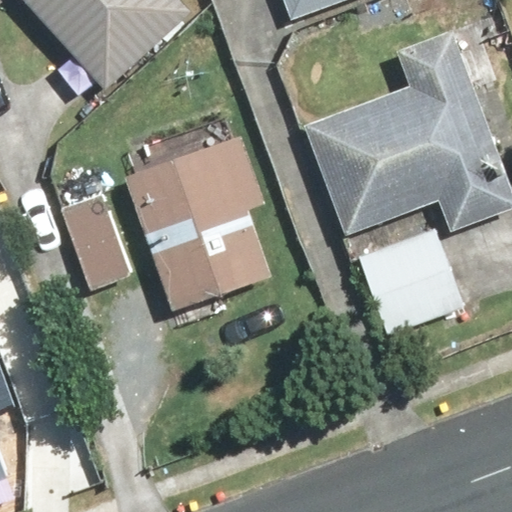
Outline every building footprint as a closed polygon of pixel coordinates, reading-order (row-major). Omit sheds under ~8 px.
[(36,0),(121,93),(207,14),(193,0),(36,0)] [(295,0),(303,21),(362,0),(295,0)] [(411,51),(424,88),(316,128),(358,239),(454,204),(466,234),(511,216),(511,144),(469,30),(411,51)] [(255,139),(139,181),(188,316),(288,280),(262,211),(279,205),(255,139)] [(113,195),(70,213),(102,290),(145,273),(113,195)] [(452,229),(373,258),(402,335),(481,305),(452,229)]
